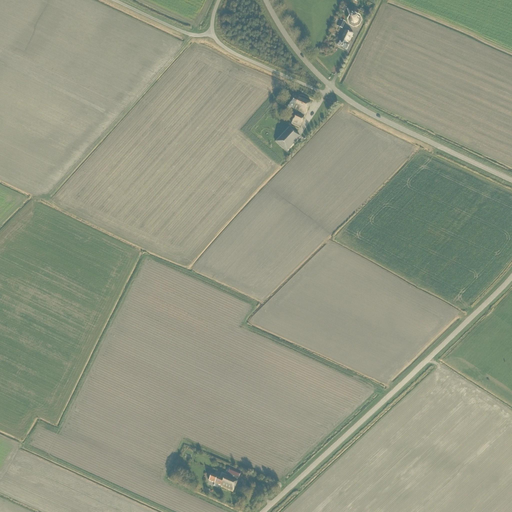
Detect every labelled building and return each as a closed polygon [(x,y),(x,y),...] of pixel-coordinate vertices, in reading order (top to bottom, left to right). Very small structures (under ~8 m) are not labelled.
[(359,18),(355,16),(351,18),(349,22),(351,26),(354,28),(359,27),(361,23),(359,18)] [(346,23),(341,20),(338,27),(342,29),(346,23)] [(339,40),(337,45),(347,50),(349,45),(348,44),(349,41),(350,42),(354,34),(345,30),(342,37),(343,38),(341,41),(339,40)] [(298,98),(293,96),(287,108),(301,115),(304,116),(311,103),(298,97),(298,98)] [(291,124),(299,128),(304,117),(304,116),(301,115),(300,116),(296,114),(291,124)] [(275,142),(287,153),(301,139),(289,128),(275,142)] [(230,469),(227,474),(239,478),(241,473),(230,469)] [(220,487),(233,492),(237,481),(223,475),(221,479),(211,475),(209,481),(221,486),(220,487)]
